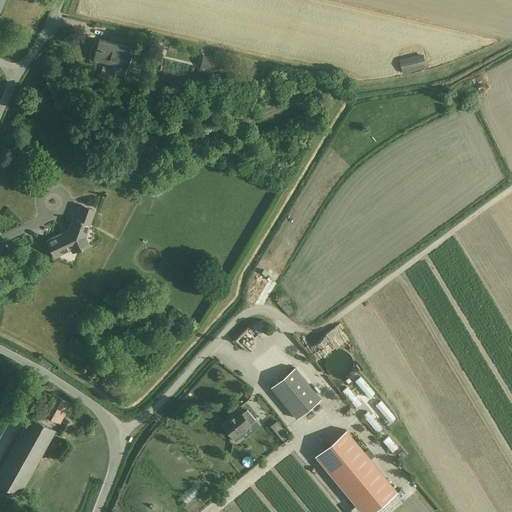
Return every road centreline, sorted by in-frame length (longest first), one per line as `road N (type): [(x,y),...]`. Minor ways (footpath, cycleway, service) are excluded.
road 1 (unclassified): [(112,437),(182,382),(239,318),(256,311),(302,334),(321,329),(511,186)]
road 2 (tertiary): [(112,437),(80,399),(0,353)]
